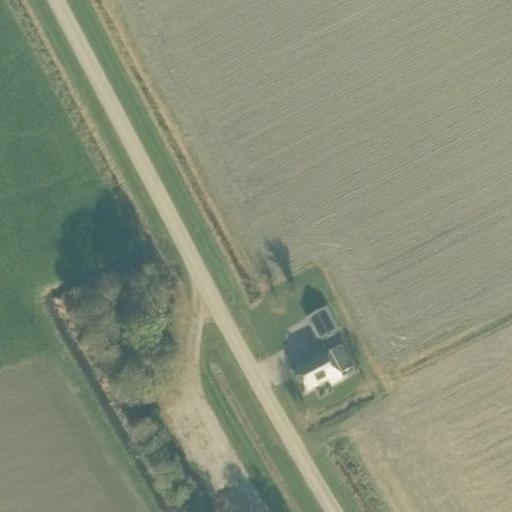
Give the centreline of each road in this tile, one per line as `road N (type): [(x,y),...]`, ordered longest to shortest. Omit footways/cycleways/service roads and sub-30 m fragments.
road 1 (unclassified): [(336,511),(233,337),(56,0)]
road 2 (unknown): [(239,511),(180,407),(210,293)]
